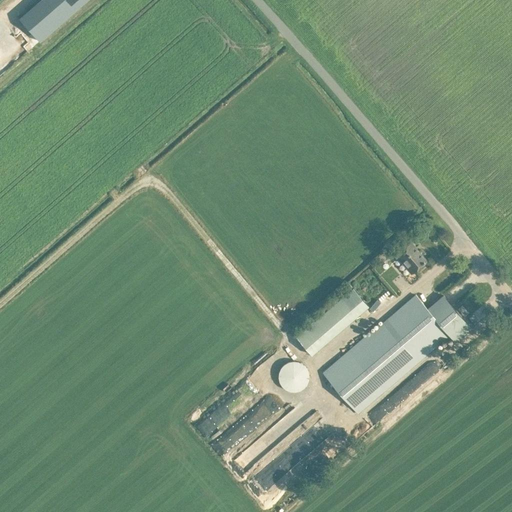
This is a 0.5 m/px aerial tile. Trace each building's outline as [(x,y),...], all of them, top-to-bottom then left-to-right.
[(396,255),(411,273),(427,260),(411,242),(396,255)] [(312,354),(369,306),(353,288),(296,336),(312,354)] [(345,355),(324,373),(357,412),(378,394),(441,340),(449,333),(416,294),(408,301),(345,355)] [(309,378),(309,376),(309,375),(309,374),(309,373),(308,371),(308,370),(307,369),(306,367),(306,366),(305,365),(303,364),(302,363),(301,362),(300,362),(298,361),(297,361),(295,361),(294,361),(292,361),(291,361),(290,361),(288,362),(287,362),(286,363),(284,364),(283,365),(282,366),(281,367),(280,368),(280,370),(279,371),(279,372),(279,374),(278,375),(278,377),(279,379),(279,380),(280,382),(280,383),(281,384),(282,385),(283,386),(284,387),(285,388),(286,389),(288,390),(289,390),(290,391),(292,391),(293,391),(295,391),(296,391),(298,390),(299,390),(301,389),(302,389),(303,388),(304,387),(305,386),(306,385),(307,383),(308,382),(308,381),(308,379),(309,378)] [(231,427),(242,438),(264,417),(254,406),(231,427)] [(312,442),(308,445),(302,437),(278,454),(289,468),(317,448),(312,442)] [(244,469),(258,461),(249,448),(236,456),(244,469)]
